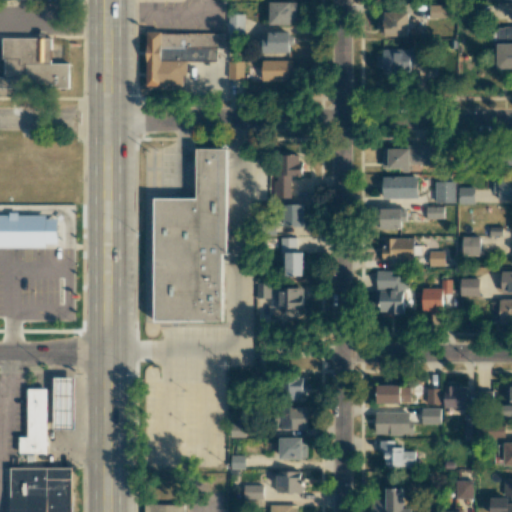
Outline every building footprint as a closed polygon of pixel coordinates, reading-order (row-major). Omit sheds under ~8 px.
[(269,24),(295,25),(296,2),(269,1),(269,24)] [(430,18),(445,17),(445,4),(430,5),(430,18)] [(380,12),(380,36),(409,35),(409,12),(380,12)] [(228,44),(243,44),(243,14),(228,14),(228,44)] [(511,40),(511,26),(493,27),(494,41),(511,40)] [(264,52),(289,53),(289,32),(264,31),(264,52)] [(226,33),(148,33),(148,87),(184,87),(184,75),(188,75),(188,61),(218,61),(218,48),(226,48),(226,33)] [(4,39),(51,39),(51,63),(71,63),(71,89),(0,89),(0,75),(3,75),(4,39)] [(511,68),(511,42),(497,43),(496,68),(511,68)] [(376,66),(382,65),(382,73),(409,73),(409,65),(421,65),(421,49),(382,49),(382,56),(376,56),(376,66)] [(243,78),(243,58),(228,59),(228,79),(243,78)] [(293,60),(262,60),(261,80),(289,81),(289,73),(293,73),(293,60)] [(429,144),(411,144),(410,161),(428,161),(429,144)] [(409,148),(382,149),(382,169),(409,168),(409,148)] [(199,150),(230,150),(229,254),(224,254),(224,322),(157,322),(158,198),(199,198),(199,150)] [(301,155),(276,154),(275,197),(290,197),(291,176),(300,176),(301,155)] [(382,176),(382,198),(417,198),(417,176),(382,176)] [(511,199),(511,177),(493,178),(493,192),(498,192),(498,200),(511,199)] [(454,181),(434,181),(435,203),(455,202),(454,181)] [(474,187),(458,187),(458,201),(475,200),(474,187)] [(282,226),(303,227),(303,204),(283,204),(282,226)] [(426,218),(443,218),(443,206),(426,206),(426,218)] [(380,229),(401,229),(401,221),(407,221),(407,208),(379,209),(380,229)] [(0,212),(0,245),(46,245),(46,241),(58,241),(58,216),(47,216),(47,213),(0,212)] [(480,236),(468,236),(468,255),(479,256),(480,236)] [(296,237),(280,238),(280,253),(284,253),(285,276),(302,276),(302,252),(296,252),(296,237)] [(413,238),(382,238),(382,260),(413,260),(413,238)] [(429,265),(444,265),(444,252),(428,252),(429,265)] [(404,313),(404,276),(391,276),(391,270),(378,270),(377,313),(404,313)] [(511,271),(501,271),(501,291),(511,291),(511,271)] [(479,278),(459,278),(460,296),(479,296),(479,278)] [(422,312),(443,311),(442,294),(451,294),(451,279),(440,279),(440,287),(421,288),(422,312)] [(256,298),(270,298),(271,282),(256,282),(256,298)] [(275,288),(275,309),(284,309),(284,316),(301,315),(301,287),(275,288)] [(511,298),(499,299),(500,324),(511,323),(511,298)] [(75,378),(55,377),(55,429),(74,429),(75,378)] [(305,397),(305,378),(284,378),(285,398),(305,397)] [(511,382),(509,383),(509,403),(502,404),(503,415),(511,415),(511,382)] [(376,386),(376,403),(411,402),(410,385),(376,386)] [(444,407),(466,407),(466,389),(457,389),(457,386),(444,385),(444,407)] [(440,388),(426,388),(426,403),(440,403),(440,388)] [(28,389),(48,389),(48,452),(19,452),(19,436),(27,436),(28,389)] [(491,406),(492,391),(475,390),(474,405),(491,406)] [(307,429),(307,407),(278,407),(279,429),(307,429)] [(440,408),(421,408),(421,424),(440,424),(440,408)] [(409,412),(375,413),(375,434),(414,434),(413,420),(410,420),(409,412)] [(504,422),(477,423),(478,438),(505,437),(504,422)] [(230,437),(246,437),(246,423),(230,423),(230,437)] [(279,459),(305,459),(305,437),(279,437),(279,459)] [(415,451),(402,451),(402,447),(394,447),(394,440),(382,440),(382,467),(415,466),(415,451)] [(511,442),(494,442),(494,464),(511,464),(511,442)] [(245,455),(230,455),(231,468),(245,468),(245,455)] [(10,511),(10,468),(75,467),(75,511),(10,511)] [(302,493),(302,471),(276,471),(276,492),(302,493)] [(511,478),(503,479),(503,496),(511,495),(511,478)] [(472,480),(455,480),(455,499),(472,498),(472,480)] [(263,499),(263,485),(243,484),(243,498),(263,499)] [(370,511),(410,511),(411,509),(402,508),(403,488),(385,488),(385,500),(371,500),(370,511)] [(511,511),(511,503),(508,504),(508,497),(490,497),(490,511),(511,511)]
